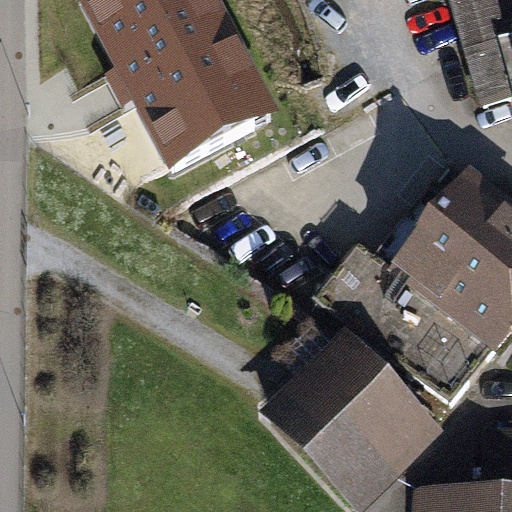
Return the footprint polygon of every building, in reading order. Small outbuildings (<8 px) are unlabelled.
[(209,0),(108,0),(80,15),(124,98),(174,192),(282,135),(209,0)] [(511,44),(511,0),(450,0),(481,115),(511,106),(511,105),(496,48),(511,44)] [(511,44),(496,48),(511,105),(511,44)] [(511,202),(471,170),(389,270),(493,355),(511,330),(511,202)] [(452,405),(493,355),(389,270),(359,246),(316,299),(452,405)] [(364,511),(442,432),(340,334),(260,417),(358,511),(364,511)] [(511,511),(511,430),(484,430),(483,487),(413,490),(412,511),(511,511)]
